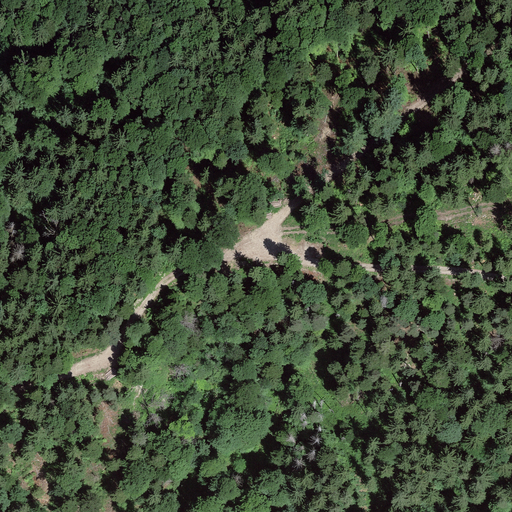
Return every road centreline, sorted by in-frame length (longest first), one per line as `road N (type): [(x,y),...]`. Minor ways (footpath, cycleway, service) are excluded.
road 1 (track): [(511,280),(304,262),(260,247),(269,223),(511,31)]
road 2 (track): [(260,247),(186,268),(103,350),(0,392)]
